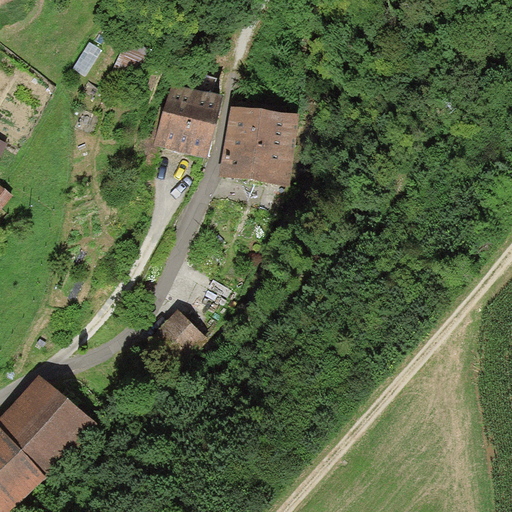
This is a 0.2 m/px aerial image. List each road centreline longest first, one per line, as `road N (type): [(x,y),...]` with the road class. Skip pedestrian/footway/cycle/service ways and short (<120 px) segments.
road 1 (track): [(0,407),(140,327),(209,183),(256,0)]
road 2 (track): [(511,246),(287,511)]
road 3 (track): [(61,371),(118,292),(170,193)]
